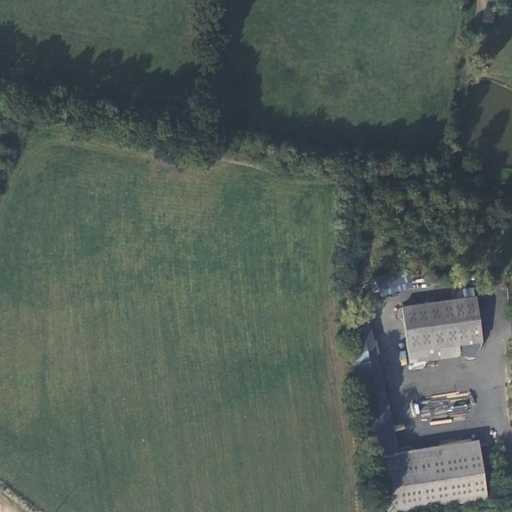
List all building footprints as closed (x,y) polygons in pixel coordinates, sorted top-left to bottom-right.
[(372,294),(408,291),(407,272),(370,276),(372,294)] [(473,287),(462,289),(464,296),(474,295),(473,287)] [(494,351),(486,306),(484,307),(482,296),(472,298),(473,309),(412,319),(421,374),(450,369),(448,359),(494,351)] [(386,414),(372,328),(358,330),(371,417),(386,414)] [(415,414),(425,415),(426,402),(416,402),(415,414)] [(465,417),(467,405),(453,402),(450,415),(465,417)] [(480,441),(385,452),(390,488),(403,487),(405,509),(487,499),(480,441)]
